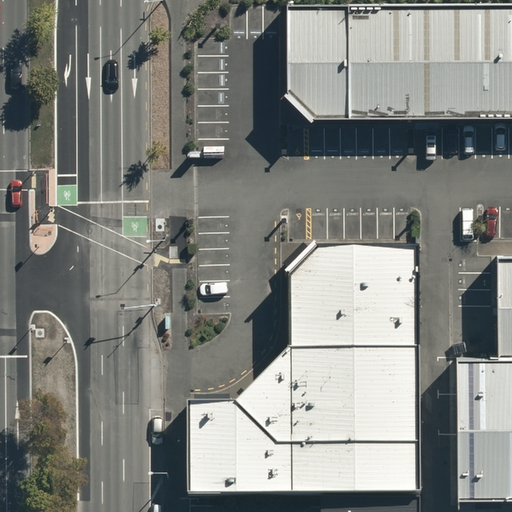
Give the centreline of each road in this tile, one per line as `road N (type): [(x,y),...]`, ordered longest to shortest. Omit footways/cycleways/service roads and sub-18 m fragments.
road 1 (primary): [(110,0),(112,275)]
road 2 (primary): [(112,275),(113,511)]
